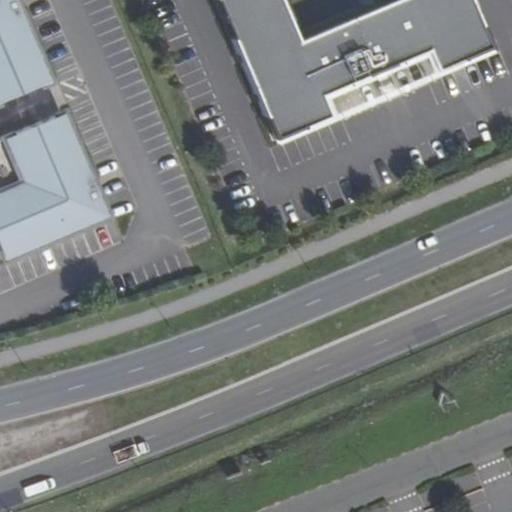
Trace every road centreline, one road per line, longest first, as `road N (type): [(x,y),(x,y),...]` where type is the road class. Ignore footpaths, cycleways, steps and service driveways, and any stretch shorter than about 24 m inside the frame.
road 1 (primary): [(0,492),(511,288)]
road 2 (primary): [(511,217),(170,360),(0,405)]
road 3 (unclassified): [(308,511),(511,432)]
